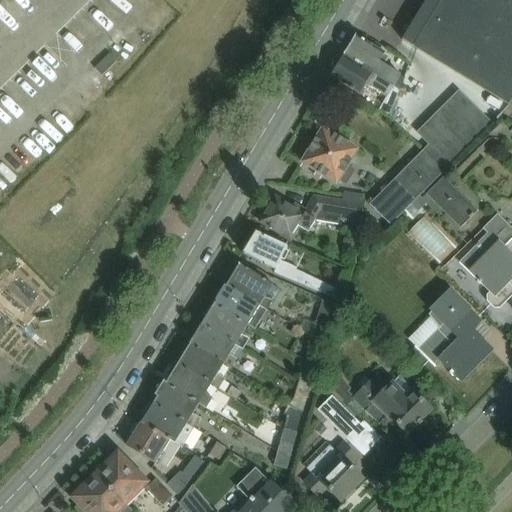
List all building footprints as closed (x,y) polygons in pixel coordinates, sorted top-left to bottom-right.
[(511,0),(426,0),(402,40),(401,39),(401,40),(508,106),(511,98),(511,0)] [(386,55),(382,52),(354,35),(342,56),(397,90),(403,77),(381,63),(386,55)] [(93,69),(101,77),(116,62),(109,54),(93,69)] [(397,90),(342,56),(329,77),(357,93),(362,85),(382,98),(378,106),(389,112),(397,90)] [(428,146),(422,151),(443,172),(479,136),(489,126),(455,93),(432,116),(445,129),(428,146)] [(321,129),(301,163),(334,183),(337,179),(345,183),(351,171),(344,167),(354,149),(321,129)] [(422,151),(407,167),(427,188),(443,172),(422,151)] [(439,179),(422,197),(456,232),(473,215),(439,179)] [(386,188),(368,204),(388,225),(401,213),(392,203),(397,199),(386,188)] [(336,218),(360,222),(365,198),(342,194),(341,198),(314,194),(303,210),(292,204),(289,209),(274,199),(268,210),(265,210),(262,215),(263,218),(260,222),(289,239),(296,226),(307,233),(315,220),(321,212),(337,214),(336,218)] [(511,257),(502,247),(511,236),(511,231),(493,213),(481,226),(486,231),(457,260),(489,293),(486,296),(486,301),(493,309),(498,309),(511,294),(511,289),(506,283),(511,277),(511,257)] [(404,241),(429,269),(446,255),(422,226),(404,241)] [(241,254),(273,273),(326,296),(331,286),(292,269),(293,267),(280,262),(286,251),(254,232),(253,234),(248,238),(247,245),(241,254)] [(223,283),(222,284),(264,310),(271,299),(264,295),(270,284),(238,265),(236,268),(234,266),(228,275),(231,277),(226,285),(223,283)] [(264,310),(222,284),(214,297),(217,299),(213,305),(246,325),(252,329),(264,310)] [(472,368),(479,360),(489,350),(471,331),(478,324),(449,296),(430,314),(445,329),(419,355),(434,370),(441,364),(459,382),(473,369),(472,368)] [(328,302),(317,297),(308,336),(319,339),(328,302)] [(246,325),(213,305),(212,307),(209,308),(206,313),(207,316),(201,325),(233,345),(240,349),(246,339),(239,335),(246,325)] [(233,345),(201,325),(200,327),(197,328),(194,332),(195,336),(188,345),(221,364),(228,368),(234,358),(227,354),(233,345)] [(308,336),(305,335),(302,348),(300,358),(313,361),(316,351),(319,339),(308,336)] [(216,373),(221,364),(188,345),(188,346),(185,345),(178,356),(181,358),(177,364),(209,383),(216,388),(222,378),(216,373)] [(306,386),(310,371),(313,361),(300,358),(297,368),(293,383),(306,386)] [(209,383),(177,364),(175,362),(166,376),(168,378),(165,383),(197,403),(204,407),(210,397),(203,393),(209,383)] [(382,389),(374,381),(356,399),(366,409),(362,414),(379,431),(390,420),(405,435),(429,410),(394,376),(382,389)] [(190,414),(197,403),(165,383),(162,382),(154,396),(156,398),(153,403),(184,424),(191,428),(197,418),(190,414)] [(300,408),(302,399),(306,386),(293,383),(290,395),(288,405),(300,408)] [(231,385),(225,393),(236,400),(241,391),(231,385)] [(330,396),(319,407),(329,417),(340,406),(330,396)] [(191,428),(184,424),(153,403),(150,401),(141,416),(144,417),(140,424),(162,438),(167,441),(179,448),(191,428)] [(295,432),(297,420),(300,408),(288,405),(284,416),(281,428),(295,432)] [(167,441),(162,438),(140,424),(126,446),(142,456),(141,456),(153,463),(167,441)] [(291,443),(295,432),(281,428),(278,440),(276,450),(289,453),(291,443)] [(222,447),(214,442),(206,454),(215,459),(222,447)] [(312,475),(303,484),(318,499),(327,490),(338,501),(338,502),(361,479),(350,468),(356,462),(341,447),(334,455),(326,447),(305,468),(312,475)] [(289,453),(276,450),(272,465),(285,468),(289,453)] [(97,474),(95,476),(121,503),(143,482),(117,455),(106,466),(102,466),(97,471),(97,474)] [(282,511),(291,504),(254,469),(235,487),(245,498),(234,511),(232,511),(282,511)] [(180,473),(166,485),(176,496),(183,489),(189,482),(180,473)] [(121,503),(95,476),(92,479),(89,479),(84,484),(84,487),(73,498),(82,507),(78,510),(80,511),(126,511),(129,510),(121,503)] [(155,480),(145,489),(161,506),(171,497),(155,480)]
